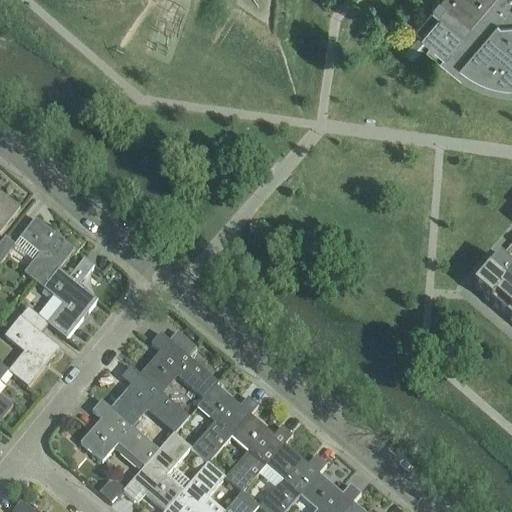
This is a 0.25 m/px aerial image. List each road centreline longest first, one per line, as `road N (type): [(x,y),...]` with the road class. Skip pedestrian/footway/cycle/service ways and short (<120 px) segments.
road 1 (unclassified): [(438,511),(162,277)]
road 2 (residential): [(21,455),(162,277)]
road 3 (unclassified): [(162,277),(0,139)]
